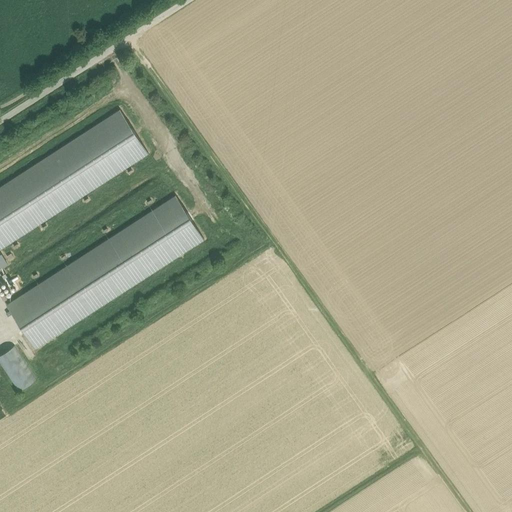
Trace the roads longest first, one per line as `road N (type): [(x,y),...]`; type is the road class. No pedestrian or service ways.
road 1 (track): [(465,511),(130,38)]
road 2 (track): [(188,0),(0,122)]
road 3 (track): [(174,0),(0,109)]
